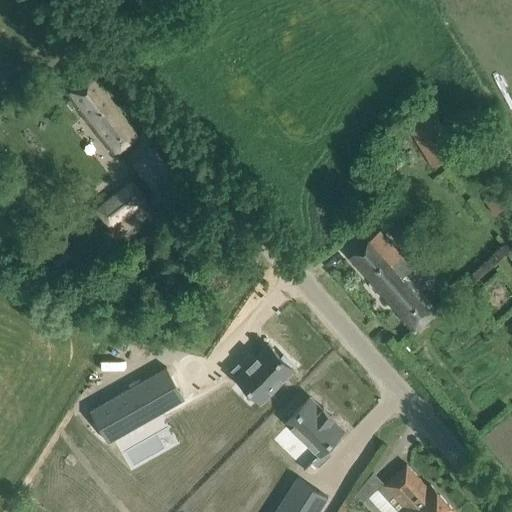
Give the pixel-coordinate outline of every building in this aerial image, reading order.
[(72,108),(75,106),(114,155),(138,137),(92,76),(67,95),(70,99),(66,102),(72,108)] [(460,152),(433,110),(408,126),(434,169),(460,152)] [(511,179),(484,198),(494,214),(511,202),(511,179)] [(96,207),(110,228),(146,201),(131,181),(96,207)] [(415,331),(430,318),(438,311),(396,264),(403,258),(379,230),(365,244),(350,257),(415,331)] [(242,359),(230,372),(261,402),(293,368),(291,365),(293,363),(283,354),(281,357),(268,344),(249,365),(242,359)] [(166,367),(89,411),(107,442),(184,398),(166,367)] [(310,397),(286,421),(319,453),(312,460),(319,467),(331,454),(326,448),(344,429),(332,417),(333,416),(323,407),(322,408),(310,397)] [(406,508),(428,487),(407,465),(385,485),(406,508)] [(107,511),(44,475),(21,511),(107,511)] [(298,478),(276,511),(318,511),(328,497),(298,478)] [(401,511),(455,511),(431,485),(428,487),(406,508),(401,511)]
